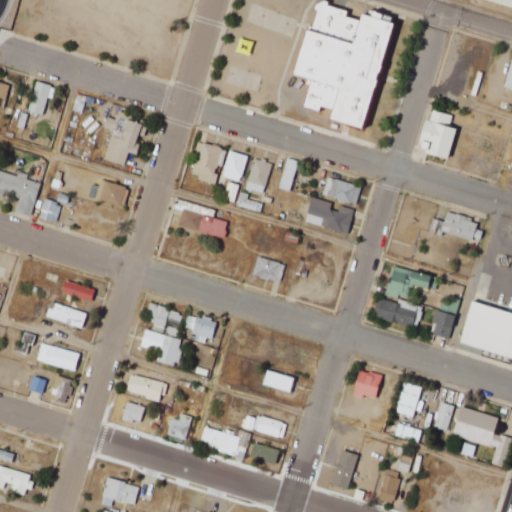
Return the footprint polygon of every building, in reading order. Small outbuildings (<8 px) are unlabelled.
[(170,0),(170,3),(170,6),(169,9),(168,11),(167,13),(165,15),(156,47),(124,37),(130,14),(90,2),(90,0),(170,0)] [(395,23),(390,21),(391,17),(363,9),(362,13),(359,22),(343,17),(344,12),(325,6),(326,3),(322,1),(312,6),(311,11),(313,12),(294,74),(308,78),(299,108),(315,113),(316,108),(332,113),(330,119),(362,129),(375,88),(377,88),(383,66),(382,66),(395,23)] [(511,60),(510,60),(502,87),(511,89),(511,60)] [(476,70),(483,72),(475,97),(469,95),(476,70)] [(26,111),(41,116),(50,85),(35,81),(26,111)] [(460,128),(450,159),(424,151),(427,143),(423,142),(430,120),(432,120),(435,109),(454,115),(450,125),(460,128)] [(104,160),(125,167),(130,152),(138,154),(147,122),(119,114),(117,120),(108,118),(105,127),(113,130),(104,160)] [(214,183),(223,147),(198,141),(189,177),(214,183)] [(249,156),(230,149),(221,175),(240,182),(249,156)] [(271,162),(250,157),(238,207),(259,212),(261,202),(251,200),(253,194),(263,197),(271,162)] [(277,189),(290,192),(300,161),(286,157),(277,189)] [(32,216),(42,182),(0,170),(0,190),(20,196),(15,211),(32,216)] [(361,187),(327,175),(320,194),(355,206),(361,187)] [(96,197),(124,205),(129,187),(101,179),(96,197)] [(237,185),(227,182),(222,200),(233,202),(237,185)] [(334,203),(312,198),(308,215),(322,218),(319,226),(348,233),(353,210),(334,205),(334,203)] [(38,218),(55,223),(60,204),(43,199),(38,218)] [(224,237),(228,220),(183,209),(179,225),(224,237)] [(479,243),(482,231),(476,229),(478,220),(445,212),(443,221),(431,218),(427,230),(479,243)] [(279,283),(285,264),(256,256),(250,275),(279,283)] [(422,303),(408,300),(411,285),(430,289),(433,276),(394,267),(387,298),(378,296),(373,317),(416,327),(422,303)] [(89,302),(93,289),(63,280),(60,293),(89,302)] [(458,301),(441,295),(437,310),(454,315),(458,301)] [(474,297),(511,308),(511,353),(462,338),(474,297)] [(151,314),(148,324),(163,328),(168,307),(148,302),(145,313),(151,314)] [(44,319),(81,327),(85,311),(48,303),(44,319)] [(457,314),(437,308),(430,333),(450,339),(457,314)] [(181,313),(169,311),(167,319),(179,322),(181,313)] [(182,328),(195,332),(193,340),(208,344),(214,320),(186,313),(182,328)] [(180,338),(143,330),(139,347),(157,351),(155,361),(174,366),(180,338)] [(73,371),(78,353),(40,343),(35,361),(73,371)] [(381,375),(359,368),(350,395),(362,398),(363,395),(374,398),(381,375)] [(290,390),(292,375),(264,370),(262,386),(290,390)] [(125,392),(161,400),(164,382),(129,374),(125,392)] [(49,398),(64,402),(70,379),(54,375),(49,398)] [(45,381),(32,376),(27,390),(41,395),(45,381)] [(421,387),(403,381),(394,411),(412,417),(421,387)] [(120,417),(139,423),(144,407),(125,401),(120,417)] [(453,405),(439,401),(433,427),(446,430),(453,405)] [(497,416),(459,406),(451,435),(494,447),(491,461),(502,464),(509,437),(493,433),(497,416)] [(176,420),(170,418),(165,434),(184,440),(191,417),(178,413),(176,420)] [(252,429),(254,417),(243,415),(241,428),(252,429)] [(255,431),(281,438),(285,423),(259,415),(255,431)] [(393,435),(417,443),(420,430),(397,423),(393,435)] [(202,427),(198,447),(235,454),(239,434),(202,427)] [(249,457),(273,464),(277,449),(253,442),(249,457)] [(12,453),(0,449),(0,459),(10,462),(12,453)] [(330,483),(346,488),(357,454),(340,449),(330,483)] [(395,469),(406,472),(411,458),(400,454),(395,469)] [(0,487),(2,488),(3,482),(11,484),(10,492),(26,495),(30,472),(0,466),(0,487)] [(400,473),(386,469),(376,498),(391,503),(400,473)] [(133,505),(138,486),(106,477),(98,503),(109,506),(112,498),(133,505)]
